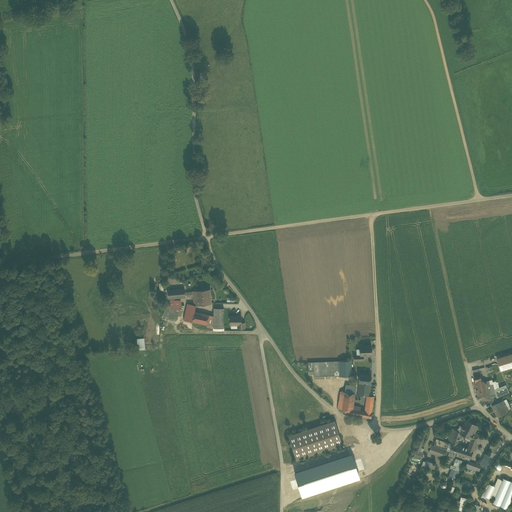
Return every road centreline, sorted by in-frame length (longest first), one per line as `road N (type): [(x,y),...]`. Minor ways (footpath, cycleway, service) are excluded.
road 1 (residential): [(205,236),(511,196)]
road 2 (residential): [(257,320),(291,371),(362,426),(404,428),(477,407)]
road 3 (residential): [(171,0),(190,49),(194,190),(205,236)]
road 4 (track): [(373,428),(371,214)]
road 5 (track): [(479,200),(424,0)]
road 6 (residential): [(0,264),(205,236)]
road 7 (residential): [(257,320),(282,466),(281,511)]
road 8 (track): [(467,367),(430,206)]
